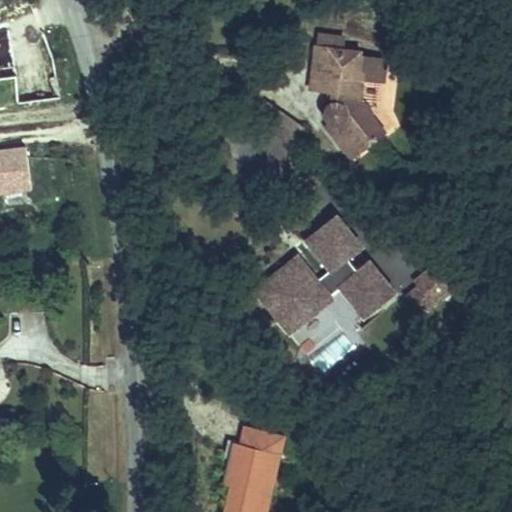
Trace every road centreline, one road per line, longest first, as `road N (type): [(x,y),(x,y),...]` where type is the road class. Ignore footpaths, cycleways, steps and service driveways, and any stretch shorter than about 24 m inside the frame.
road 1 (residential): [(54,0),(118,266),(141,511)]
road 2 (unknown): [(81,97),(195,120),(341,188),(372,215),(406,272)]
